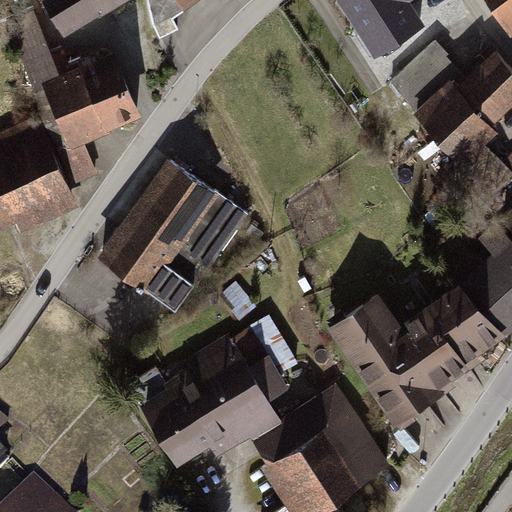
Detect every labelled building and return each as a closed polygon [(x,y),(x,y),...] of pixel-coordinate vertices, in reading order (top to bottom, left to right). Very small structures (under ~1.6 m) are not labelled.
[(54,0),(72,32),(127,0),(54,0)] [(339,0),(376,57),(430,23),(415,0),(339,0)] [(511,0),(497,0),(511,21),(511,0)] [(0,229),(25,220),(29,229),(86,204),(77,184),(103,174),(89,144),(150,115),(123,48),(51,78),(81,145),(65,151),(47,112),(0,132),(0,229)] [(459,74),(422,108),(472,162),(507,129),(500,121),(511,110),(511,60),(500,48),(465,80),(459,74)] [(252,211),(174,157),(106,255),(184,309),(252,211)] [(391,290),(337,324),(406,424),(466,384),(462,378),(496,355),(493,352),(511,335),(511,229),(505,222),(486,239),(498,254),(471,276),(473,279),(428,309),(430,313),(414,322),(391,290)] [(196,367),(147,396),(185,461),(219,441),(225,452),(285,417),(273,398),(291,387),(254,325),(238,335),(232,325),(187,351),(196,367)] [(296,511),(351,511),(346,505),(399,468),(343,383),(260,438),(275,463),(269,468),(296,511)] [(0,470),(13,458),(0,444),(0,470)] [(82,511),(39,473),(2,511),(82,511)]
